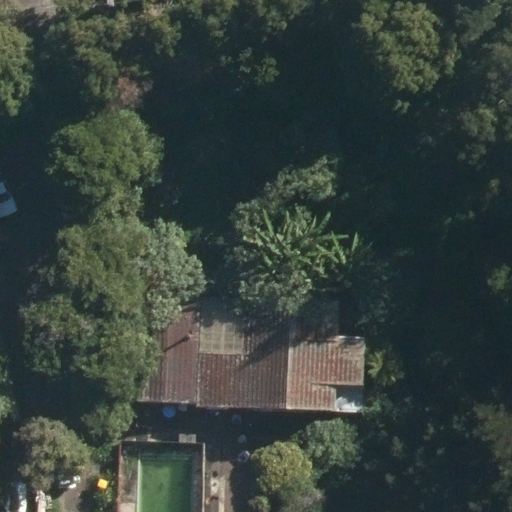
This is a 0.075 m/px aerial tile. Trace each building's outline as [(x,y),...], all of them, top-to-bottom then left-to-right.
[(307,135),(318,164),(344,153),(332,125),(307,135)] [(0,240),(11,235),(0,212),(0,240)] [(251,299),(146,295),(142,401),(342,408),(343,379),(370,380),(372,334),(344,333),(345,296),(251,293),(251,299)] [(327,442),(328,467),(354,467),(354,442),(327,442)] [(0,474),(0,511),(32,511),(32,474),(0,474)]
